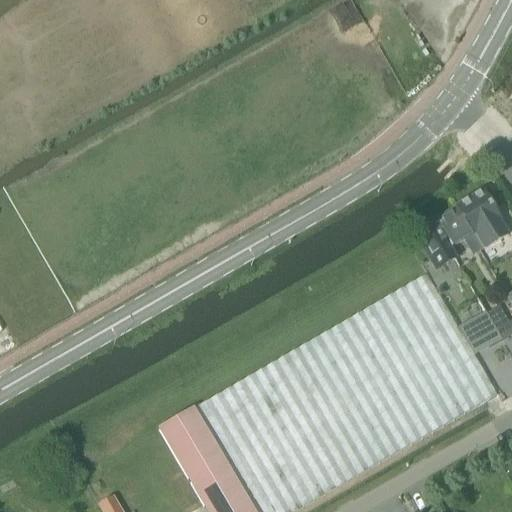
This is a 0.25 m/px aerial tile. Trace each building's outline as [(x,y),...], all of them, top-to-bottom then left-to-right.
[(468,200),(454,209),(464,226),(466,225),(472,236),(473,236),(483,251),(507,237),(480,193),(477,195),(476,193),(467,199),(468,200)] [(454,209),(432,222),(448,251),(455,260),(457,258),(452,249),(472,236),(466,225),(464,226),(454,209)] [(432,222),(413,233),(414,235),(430,262),(431,262),(435,269),(436,271),(455,260),(448,251),(432,222)] [(297,511),(495,398),(425,277),(158,430),(205,511),(297,511)] [(484,314),(494,332),(500,342),(511,335),(511,332),(508,324),(498,308),(485,315),(484,314)] [(484,314),(464,326),(475,344),(482,339),(488,349),(500,342),(494,332),(484,314)] [(101,511),(119,511),(111,498),(98,505),(101,511)]
